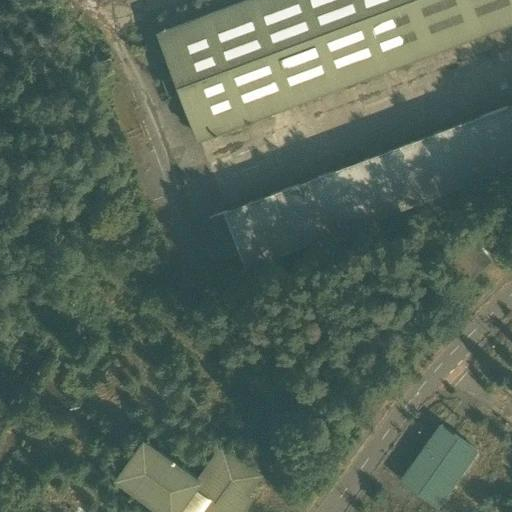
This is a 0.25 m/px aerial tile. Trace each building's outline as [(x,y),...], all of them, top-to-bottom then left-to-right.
[(511,0),(244,0),(160,31),(199,137),(511,22),(511,0)] [(108,57),(89,64),(94,78),(113,70),(108,57)] [(511,103),(209,217),(225,259),(241,253),(245,264),(511,164),(511,103)] [(490,260),(467,235),(446,254),(470,279),(490,260)] [(241,394),(136,324),(85,399),(190,470),(241,394)] [(476,451),(441,426),(405,474),(440,500),(476,451)] [(156,511),(161,506),(56,436),(5,511),(6,511),(156,511)]
